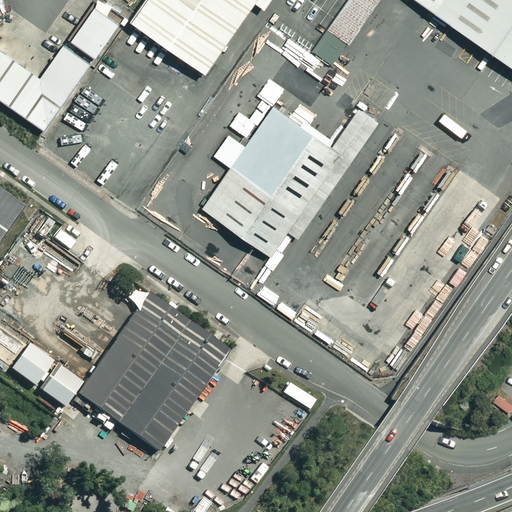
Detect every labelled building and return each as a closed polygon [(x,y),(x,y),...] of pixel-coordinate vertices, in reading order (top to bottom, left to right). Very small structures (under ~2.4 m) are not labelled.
[(118,9),(105,0),(99,0),(73,39),(103,60),(126,26),(113,17),(118,9)] [(207,68),(253,0),(144,0),(133,17),(207,68)] [(375,0),(345,0),(310,52),(329,65),(345,42),(346,43),(375,0)] [(511,0),(412,0),(511,69),(511,0)] [(40,77),(0,49),(0,97),(45,129),(91,63),(63,44),(40,77)] [(133,80),(116,68),(89,106),(120,128),(132,111),(118,101),(133,80)] [(158,108),(145,98),(122,131),(135,140),(158,108)] [(343,161),(277,109),(200,206),(267,258),(343,161)] [(0,238),(22,207),(0,191),(0,238)] [(230,349),(148,292),(77,393),(158,450),(230,349)] [(46,358),(0,324),(0,361),(29,382),(46,358)] [(511,404),(511,403),(498,393),(492,401),(507,412),(511,404)]
